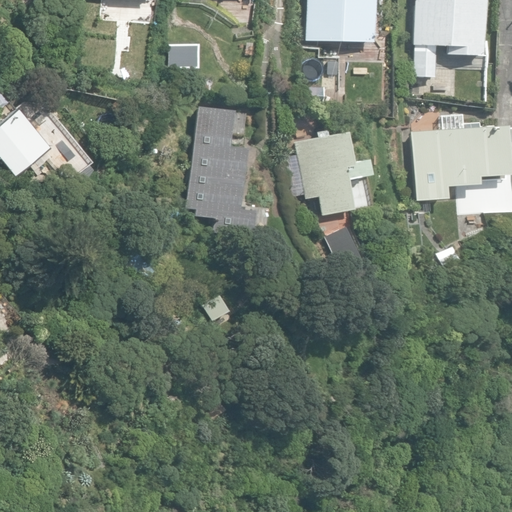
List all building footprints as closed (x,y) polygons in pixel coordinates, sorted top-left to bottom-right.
[(302,0),(302,40),(370,41),(371,0),(302,0)] [(412,0),(410,77),(432,78),(433,48),(443,48),(443,55),(478,56),(479,0),(412,0)] [(142,21),(156,23),(158,6),(157,6),(144,4),(142,21)] [(36,26),(50,31),(55,18),(41,13),(36,26)] [(194,43),(165,44),(167,67),(194,67),(194,43)] [(189,91),(207,95),(211,79),(193,75),(189,91)] [(301,105),(322,105),(322,86),(301,86),(301,105)] [(25,121),(8,108),(0,115),(0,165),(8,175),(39,150),(60,175),(85,157),(41,105),(25,121)] [(208,233),(250,238),(253,211),(238,209),(244,149),(241,148),(247,111),(229,110),(192,108),(182,215),(209,218),(208,233)] [(407,129),(413,200),(446,197),(446,188),(477,185),(476,177),(507,175),(503,121),(407,129)] [(324,135),(323,130),(313,131),(314,136),(290,141),(293,154),(282,156),(290,197),(301,195),(301,199),(314,196),(318,214),(366,205),(360,176),(366,175),(364,159),(347,162),(341,131),(324,135)] [(433,252),(438,266),(455,258),(449,245),(433,252)] [(353,307),(367,304),(363,286),(349,289),(353,307)]
